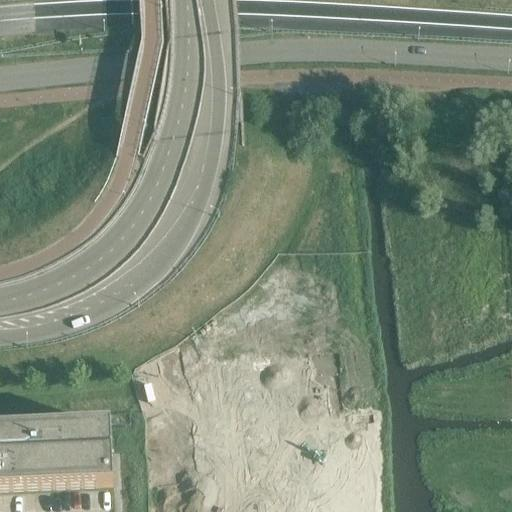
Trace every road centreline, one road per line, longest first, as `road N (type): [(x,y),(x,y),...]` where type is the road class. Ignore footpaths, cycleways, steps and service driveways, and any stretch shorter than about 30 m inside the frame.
road 1 (secondary): [(0,83),(288,52),(511,60)]
road 2 (secondary): [(0,337),(99,315),(151,278),(178,245),(208,181),(216,133),(206,0)]
road 3 (secondary): [(182,0),(185,95),(150,202),(83,272),(0,301)]
road 4 (primary): [(212,0),(511,17)]
road 5 (primary): [(0,10),(211,0)]
